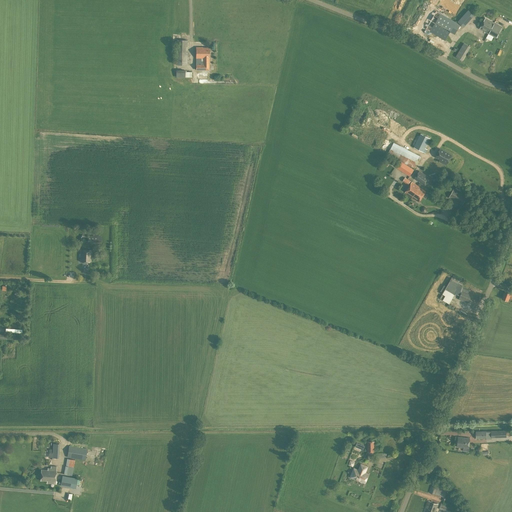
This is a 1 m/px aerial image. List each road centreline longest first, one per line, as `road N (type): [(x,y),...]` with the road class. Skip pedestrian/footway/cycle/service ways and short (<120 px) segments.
road 1 (unclassified): [(402,511),(511,232)]
road 2 (unclassified): [(511,88),(488,84),(321,0)]
